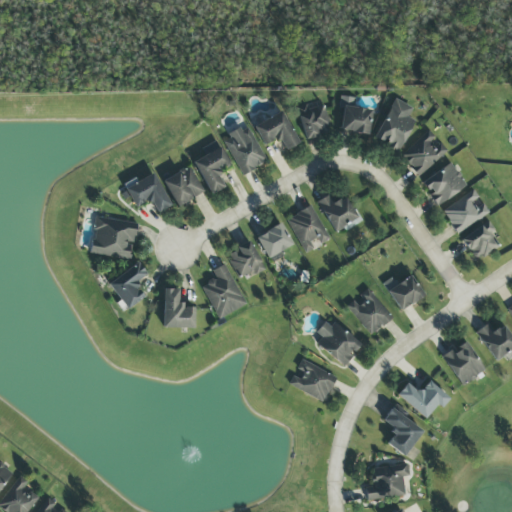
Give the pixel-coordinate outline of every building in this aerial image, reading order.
[(412,109),(394,99),(373,139),(398,153),(415,122),(407,118),(412,109)] [(323,106),(308,111),(306,106),(294,110),(304,139),(331,131),(323,106)] [(367,136),(371,111),(343,106),(338,131),(367,136)] [(297,145),(282,113),(253,126),(262,146),(279,139),(285,151),(297,145)] [(221,140),(241,176),(266,163),(246,126),(221,140)] [(419,178),(446,152),(436,141),(437,141),(428,131),(400,157),(419,178)] [(208,196),(224,189),(217,173),(229,168),(217,141),(200,149),(204,157),(193,162),(208,196)] [(422,183),(430,195),(428,196),(437,208),(466,186),(449,163),(422,183)] [(162,180),(175,208),(203,194),(190,167),(162,180)] [(133,210),(148,201),(156,214),(170,206),(152,174),(122,191),(133,210)] [(456,235),(489,214),(480,201),(480,202),(473,191),(441,212),(456,235)] [(332,204),(328,196),(316,202),(332,233),(356,220),(344,197),(332,204)] [(285,220),(303,255),(313,250),(309,242),(316,239),(319,245),(328,241),(311,207),(285,220)] [(89,254),(130,261),(135,224),(94,218),(89,254)] [(499,247),(490,234),(494,231),(487,221),(460,240),(475,263),(499,247)] [(256,236),(266,260),(291,250),(281,225),(256,236)] [(264,270),(248,242),(225,254),(238,279),(251,272),(253,276),(264,270)] [(145,275),(138,264),(107,284),(125,310),(143,298),(134,283),(145,275)] [(200,286),(216,320),(244,307),(224,265),(211,271),(215,280),(200,286)] [(381,285),(400,312),(423,296),(409,276),(396,285),(391,278),(381,285)] [(178,290),(163,290),(162,328),(193,329),(193,307),(177,306),(178,290)] [(391,318),(366,290),(355,299),(345,308),(371,337),(391,318)] [(315,344),(342,368),(352,358),(349,356),(358,346),(327,319),(314,333),(320,339),(315,344)] [(511,339),(502,326),(491,333),(486,325),(474,333),(494,362),(508,352),(511,357),(511,339)] [(484,372),(464,342),(441,357),(461,387),(484,372)] [(287,388),(325,402),(334,376),(299,363),(295,374),(292,373),(287,388)] [(396,396),(423,420),(436,406),(440,409),(448,400),(428,382),(418,393),(407,383),(396,396)] [(380,423),(394,433),(385,445),(402,458),(422,433),(391,409),(380,423)] [(0,488),(11,472),(0,465),(0,488)] [(372,468),(372,488),(365,489),(365,500),(404,498),(403,477),(408,477),(408,466),(372,468)] [(0,502),(0,511),(1,511),(27,511),(38,500),(23,488),(27,483),(20,478),(0,502)] [(58,511),(52,507),(54,505),(46,499),(36,511),(58,511)]
